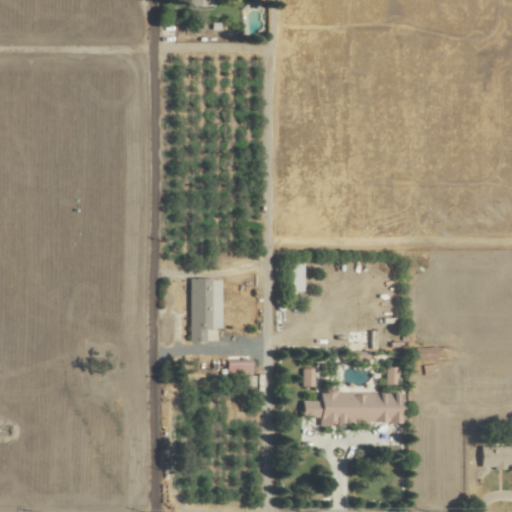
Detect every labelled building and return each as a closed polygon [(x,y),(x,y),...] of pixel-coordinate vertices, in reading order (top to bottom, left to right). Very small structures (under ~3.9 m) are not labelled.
[(299,258),(286,258),(287,290),(300,290),(299,258)] [(218,278),(185,277),(184,340),(202,341),(202,328),(217,328),(218,278)] [(431,346),(409,347),(410,360),(431,359),(431,346)] [(247,359),(222,359),(223,373),(247,372),(247,359)] [(420,364),(421,374),(433,373),(432,363),(420,364)] [(392,366),(381,366),(381,383),(391,384),(392,366)] [(298,385),(310,385),(310,368),(298,367),(298,385)] [(398,392),(325,391),(325,392),(315,392),(315,400),(299,399),(298,416),(315,416),(315,424),(339,424),(339,420),(397,421),(398,392)] [(511,445),(477,444),(476,466),(511,467),(511,445)]
